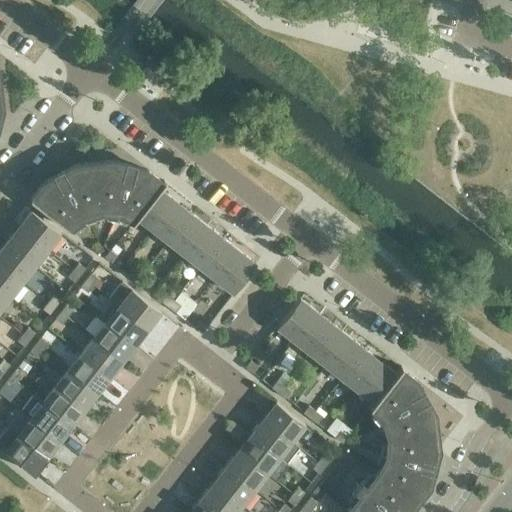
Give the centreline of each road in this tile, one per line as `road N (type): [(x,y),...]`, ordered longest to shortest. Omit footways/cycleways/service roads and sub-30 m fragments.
road 1 (residential): [(308,240),(94,68)]
road 2 (residential): [(511,403),(308,240)]
road 3 (residential): [(207,363),(179,343),(67,489),(96,511)]
road 4 (residential): [(207,363),(308,240)]
road 5 (residential): [(143,511),(239,387)]
road 6 (residential): [(0,187),(94,68)]
